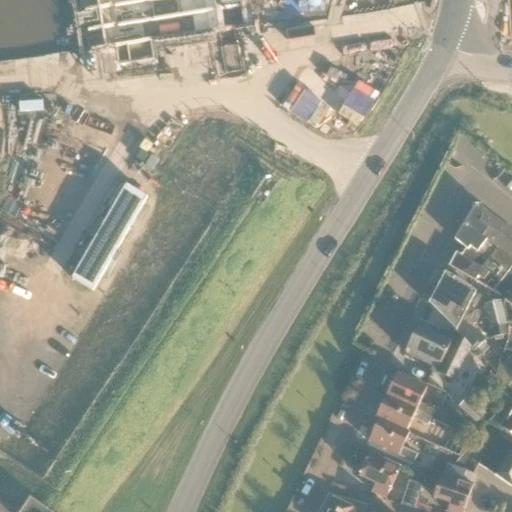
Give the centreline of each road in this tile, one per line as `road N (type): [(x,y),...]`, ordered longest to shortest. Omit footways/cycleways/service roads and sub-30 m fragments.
road 1 (primary): [(182,511),(261,347),(446,44)]
road 2 (residential): [(307,511),(467,175),(511,210)]
